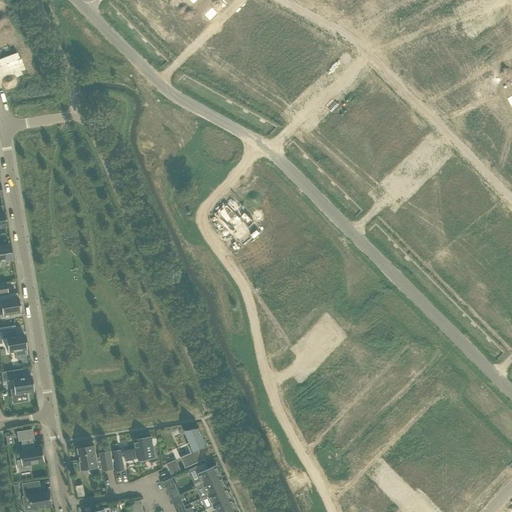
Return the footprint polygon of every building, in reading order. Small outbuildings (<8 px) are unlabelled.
[(139,0),(132,0),(123,10),(130,17),(143,3),(139,0)] [(410,0),(407,0),(399,5),(409,22),(420,16),(410,0)] [(425,0),(410,0),(420,16),(431,9),(425,0)] [(439,0),(425,0),(431,9),(441,3),(439,0)] [(143,3),(130,17),(136,24),(150,10),(143,3)] [(270,5),(260,22),(269,27),(278,10),(270,5)] [(399,5),(388,11),(398,28),(409,22),(399,5)] [(212,7),(204,15),(210,21),(217,13),(212,7)] [(150,10),(136,24),(143,30),(157,17),(150,10)] [(278,10),(269,27),(277,31),(286,15),(278,10)] [(388,11),(377,17),(387,34),(398,28),(388,11)] [(286,15),(277,31),(285,36),(295,19),(286,15)] [(157,17),(143,30),(150,37),(163,24),(157,17)] [(377,17),(366,24),(376,41),(387,34),(377,17)] [(295,19),(285,36),(294,41),(303,24),(295,19)] [(503,23),(490,30),(494,36),(499,33),(504,41),(511,36),(511,21),(505,26),(503,23)] [(163,24),(150,37),(157,44),(170,30),(163,24)] [(303,24),(294,41),(302,45),(312,29),(303,24)] [(312,29),(302,45),(311,50),(320,33),(312,29)] [(170,30),(157,44),(163,51),(177,37),(170,30)] [(320,33),(311,50),(319,55),(328,38),(320,33)] [(511,36),(504,41),(497,45),(499,50),(507,46),(510,51),(511,51),(511,53),(511,52),(511,36)] [(177,37),(163,51),(170,58),(184,44),(177,37)] [(328,38),(319,55),(327,59),(337,43),(328,38)] [(482,42),(477,45),(482,53),(487,50),(482,42)] [(470,48),(460,53),(471,71),(480,65),(470,48)] [(487,50),(482,53),(487,62),(492,59),(487,50)] [(460,53),(452,58),(462,76),(471,71),(460,53)] [(452,58),(443,63),(453,81),(462,76),(452,58)] [(443,63),(434,68),(445,86),(453,81),(443,63)] [(236,66),(226,83),(235,88),(244,71),(236,66)] [(434,68),(426,73),(436,91),(445,86),(434,68)] [(244,71),(235,88),(243,92),(252,76),(244,71)] [(426,73),(416,79),(426,96),(436,91),(426,73)] [(372,75),(359,88),(367,97),(381,83),(372,75)] [(252,76),(243,92),(251,97),(261,80),(252,76)] [(261,80),(251,97),(260,102),(269,85),(261,80)] [(381,83),(367,97),(376,106),(390,92),(381,83)] [(269,85),(260,102),(268,106),(277,90),(269,85)] [(277,90),(268,106),(276,111),(286,94),(277,90)] [(390,92),(376,106),(385,115),(399,101),(390,92)] [(495,97),(485,102),(494,120),(504,116),(495,97)] [(399,101),(385,115),(394,124),(408,110),(399,101)] [(485,102),(476,106),(485,125),(494,120),(485,102)] [(476,106),(467,111),(476,129),(485,125),(476,106)] [(408,110),(394,124),(401,131),(415,117),(408,110)] [(467,111),(457,116),(466,134),(476,129),(467,111)] [(415,117),(401,131),(408,137),(421,124),(415,117)] [(421,124),(408,137),(415,144),(428,131),(421,124)] [(325,126),(311,139),(318,146),(331,132),(325,126)] [(331,132),(318,146),(325,153),(338,139),(331,132)] [(338,139),(325,153),(331,160),(345,146),(338,139)] [(345,146),(331,160),(338,166),(352,153),(345,146)] [(352,153),(338,166),(345,173),(359,160),(352,153)] [(359,160),(345,173),(352,180),(365,166),(359,160)] [(454,161),(437,178),(446,187),(463,170),(454,161)] [(365,166),(352,180),(359,187),(372,173),(365,166)] [(463,170),(446,187),(456,196),(473,180),(463,170)] [(372,173),(359,187),(365,194),(379,180),(372,173)] [(473,180),(456,196),(465,206),(482,189),(473,180)] [(428,188),(424,191),(429,196),(433,192),(428,188)] [(482,189),(465,206),(474,215),(491,198),(482,189)] [(241,190),(233,199),(243,208),(250,201),(256,207),(266,197),(258,190),(250,199),(246,194),(247,193),(244,190),(243,191),(241,190)] [(421,192),(418,196),(422,200),(426,197),(421,192)] [(437,196),(434,200),(438,204),(442,201),(437,196)] [(227,204),(217,214),(233,230),(241,221),(247,227),(253,221),(244,213),(240,217),(227,204)] [(446,206),(443,210),(447,214),(451,211),(446,206)] [(406,208),(392,222),(400,230),(414,216),(406,208)] [(455,215),(452,218),(456,223),(460,219),(455,215)] [(414,216),(400,230),(400,231),(406,236),(420,222),(414,216)] [(447,219),(444,222),(448,227),(452,223),(447,219)] [(421,222),(406,237),(412,242),(426,228),(421,222)] [(426,228),(412,243),(418,248),(432,234),(426,228)] [(249,252),(242,257),(247,265),(266,253),(260,245),(271,238),(265,230),(243,244),(249,252)] [(432,234),(418,248),(426,256),(440,242),(432,234)] [(296,236),(287,242),(290,247),(299,241),(296,236)] [(0,262),(11,260),(9,245),(0,246),(0,262)] [(293,247),(276,258),(283,268),(300,258),(293,247)] [(320,254),(300,267),(306,278),(326,265),(320,254)] [(275,269),(256,281),(269,302),(282,293),(278,286),(283,282),(275,269)] [(325,270),(311,279),(318,291),(326,286),(325,270)] [(501,274),(498,277),(502,282),(506,278),(501,274)] [(506,279),(502,282),(507,287),(510,283),(506,279)] [(0,305),(2,319),(19,316),(18,313),(20,313),(18,298),(16,298),(15,293),(8,294),(6,282),(0,283),(0,305)] [(483,285),(468,300),(476,307),(491,293),(483,285)] [(300,286),(279,300),(288,313),(280,319),(289,333),(312,319),(301,302),(307,298),(300,286)] [(491,293),(477,308),(483,314),(484,315),(498,300),(491,293)] [(498,300),(484,315),(491,322),(505,307),(498,300)] [(511,313),(506,307),(491,322),(492,322),(491,322),(494,325),(498,329),(511,315),(511,313)] [(511,315),(498,329),(506,336),(511,330),(511,315)] [(381,319),(375,324),(380,329),(380,330),(388,338),(381,345),(394,358),(400,352),(402,354),(409,347),(381,319)] [(14,326),(0,327),(0,339),(5,339),(8,353),(15,351),(16,360),(20,359),(20,360),(21,360),(22,363),(26,362),(24,350),(26,350),(24,335),(16,336),(14,326)] [(360,340),(355,345),(383,373),(390,366),(388,364),(394,358),(381,345),(373,353),(365,344),(365,345),(360,340)] [(355,345),(351,348),(356,353),(354,356),(362,364),(354,372),(368,385),(374,379),(376,381),(383,373),(355,345)] [(333,367),(328,372),(328,373),(356,400),(364,393),(362,391),(368,385),(354,372),(347,380),(338,371),(338,372),(333,367)] [(14,397),(26,395),(25,393),(33,391),(31,377),(22,378),(22,375),(21,369),(0,372),(2,381),(11,380),(14,397)] [(328,373),(324,377),(329,381),(328,382),(336,390),(328,399),(335,406),(341,412),(347,406),(349,408),(356,400),(328,373)] [(307,392),(292,407),(300,415),(301,413),(308,420),(328,399),(322,393),(315,399),(307,392)] [(442,396),(436,402),(450,416),(456,409),(442,396)] [(328,399),(308,420),(315,426),(311,430),(312,431),(311,432),(317,438),(318,437),(319,438),(335,422),(327,414),(335,406),(328,399)] [(436,402),(430,408),(444,422),(450,416),(436,402)] [(430,408),(424,414),(438,428),(444,422),(430,408)] [(424,414),(419,420),(432,433),(438,428),(424,414)] [(418,420),(412,426),(426,440),(432,434),(418,420)] [(184,431),(189,442),(186,444),(191,453),(180,458),(185,468),(184,468),(185,468),(204,460),(203,459),(203,460),(198,450),(207,446),(199,428),(191,429),(191,430),(186,432),(185,431),(184,431)] [(34,450),(33,442),(32,442),(32,439),(33,439),(31,430),(16,432),(18,441),(21,441),(21,444),(22,452),(20,452),(22,466),(45,462),(43,448),(34,450)] [(408,430),(402,437),(416,450),(422,444),(408,430)] [(484,432),(477,439),(488,449),(495,442),(484,432)] [(154,458),(154,459),(155,459),(151,436),(150,436),(150,437),(134,440),(136,449),(121,451),(121,450),(113,452),(113,451),(112,451),(116,472),(117,472),(124,470),(122,456),(124,455),(125,460),(138,458),(138,461),(154,458)] [(402,437),(396,442),(410,456),(416,450),(402,437)] [(396,443),(390,448),(404,462),(410,456),(396,443)] [(87,447),(78,449),(81,470),(95,468),(95,469),(102,468),(102,471),(104,471),(113,470),(110,451),(99,453),(100,457),(96,458),(96,456),(95,456),(95,454),(94,446),(92,446),(92,445),(87,446),(87,447)] [(390,449),(384,455),(398,468),(404,462),(390,449)] [(492,451),(482,461),(495,473),(505,463),(492,451)] [(178,460),(168,463),(172,474),(182,471),(178,460)] [(463,460),(459,464),(470,476),(474,471),(486,483),(495,473),(482,461),(473,470),(463,460)] [(221,477),(216,465),(208,469),(205,462),(195,467),(201,481),(194,484),(196,488),(203,485),(221,477)] [(459,481),(451,489),(464,502),(467,499),(468,500),(475,494),(463,483),(469,477),(459,468),(453,474),(459,481)] [(226,488),(221,477),(203,485),(208,496),(226,488)] [(165,481),(163,482),(166,488),(172,485),(175,484),(172,478),(170,479),(165,481)] [(52,507),(50,492),(41,493),(40,488),(39,481),(22,484),(25,497),(30,496),(32,510),(52,507)] [(357,487),(348,497),(354,503),(349,507),(352,510),(349,511),(366,511),(372,506),(364,498),(366,496),(357,487)] [(208,496),(200,499),(205,510),(213,507),(231,499),(226,488),(208,496)] [(436,491),(429,497),(439,507),(444,502),(454,511),(456,511),(462,506),(461,505),(464,502),(451,489),(443,498),(436,491)] [(215,511),(231,511),(236,510),(231,499),(213,507),(215,511)]
